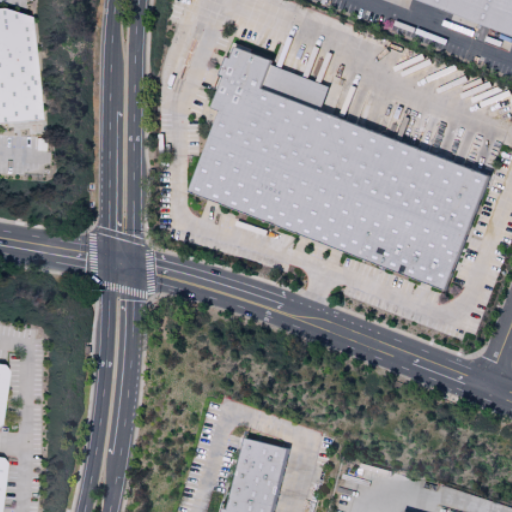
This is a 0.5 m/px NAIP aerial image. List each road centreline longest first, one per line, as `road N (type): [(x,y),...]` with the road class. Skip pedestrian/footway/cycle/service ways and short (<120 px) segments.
road 1 (tertiary): [(133,265),(133,0)]
road 2 (tertiary): [(113,0),(112,261)]
road 3 (tertiary): [(112,261),(107,369),(85,511)]
road 4 (tertiary): [(107,511),(133,265)]
road 5 (tertiary): [(280,308),(133,265)]
road 6 (tertiary): [(412,359),(280,308)]
